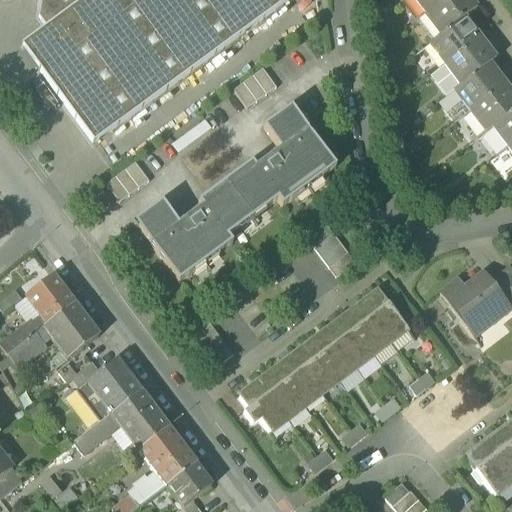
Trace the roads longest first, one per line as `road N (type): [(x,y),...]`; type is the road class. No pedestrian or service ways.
road 1 (residential): [(45,219),(262,511)]
road 2 (residential): [(345,0),(365,185),(400,231),(511,224)]
road 3 (residential): [(311,511),(392,462),(422,465),(460,511)]
